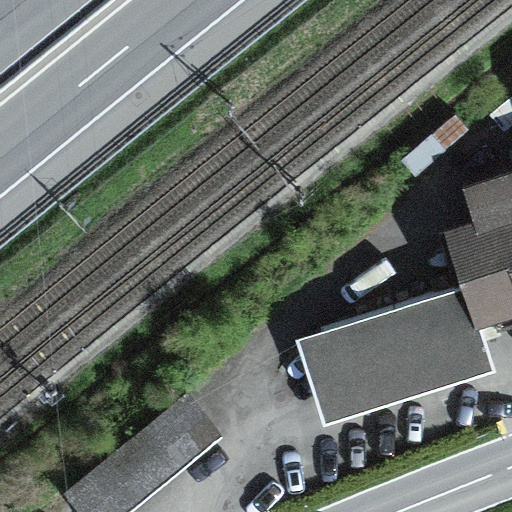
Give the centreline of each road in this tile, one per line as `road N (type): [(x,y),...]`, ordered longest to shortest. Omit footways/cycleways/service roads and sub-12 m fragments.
road 1 (motorway): [(0,150),(184,0)]
road 2 (primary): [(397,511),(511,466)]
